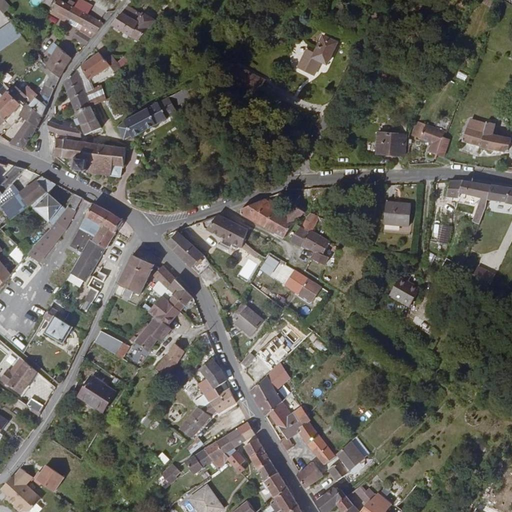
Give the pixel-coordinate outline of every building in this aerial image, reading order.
[(71,36),(83,43),(86,41),(103,20),(87,10),(76,4),(74,3),(69,0),(55,0),(51,9),(75,25),(75,28),(71,36)] [(79,0),(76,4),(87,10),(92,2),(88,0),(79,0)] [(0,14),(7,24),(13,19),(0,2),(0,14)] [(141,16),(128,7),(112,26),(131,38),(137,24),(136,22),(141,16)] [(142,14),(141,16),(136,22),(137,24),(131,38),(141,44),(155,23),(142,14)] [(342,37),(326,30),(319,47),(311,44),(303,64),(318,71),(324,55),(332,58),(342,37)] [(56,69),(60,73),(72,55),(54,40),(49,52),(52,54),(48,62),(56,69)] [(101,54),(83,68),(90,82),(111,67),(107,62),(101,54)] [(107,62),(111,67),(117,73),(123,68),(113,57),(107,62)] [(83,68),(79,72),(88,94),(96,91),(93,87),(117,73),(111,67),(90,82),(83,68)] [(34,102),(44,111),(60,73),(56,69),(45,85),(38,94),(34,102)] [(232,78),(254,88),(258,79),(236,69),(232,78)] [(79,72),(67,80),(79,112),(95,107),(88,94),(79,72)] [(0,97),(1,99),(11,89),(0,76),(0,97)] [(25,98),(29,94),(18,83),(11,89),(1,99),(0,99),(0,110),(7,117),(25,98)] [(88,94),(95,107),(108,102),(101,89),(96,91),(88,94)] [(193,96),(189,89),(128,123),(121,129),(127,142),(135,138),(136,140),(171,120),(168,114),(178,107),(177,105),(193,96)] [(13,140),(25,144),(33,135),(44,111),(34,102),(29,94),(25,98),(27,102),(22,111),(30,116),(13,140)] [(112,111),(119,122),(131,114),(126,107),(128,104),(127,101),(112,111)] [(126,107),(131,114),(134,112),(128,104),(126,107)] [(84,125),(85,127),(100,119),(95,107),(79,112),(81,117),(77,119),(80,127),(84,125)] [(445,123),(419,112),(412,128),(431,134),(428,145),(437,148),(437,146),(444,127),(445,123)] [(466,117),(464,122),(462,137),(480,141),(480,143),(506,148),(510,133),(493,129),(495,119),(486,117),(486,119),(470,115),(466,117)] [(85,127),(89,137),(106,130),(100,119),(85,127)] [(51,124),(54,131),(69,136),(85,139),(84,134),(81,133),(81,131),(74,129),(75,125),(66,122),(66,126),(52,122),(51,124)] [(404,123),(397,123),(397,132),(377,132),(377,143),(359,142),(358,156),(377,156),(377,153),(404,154),(404,123)] [(449,129),(444,127),(437,146),(444,148),(449,129)] [(76,168),(76,171),(78,171),(77,174),(81,175),(81,172),(87,173),(86,176),(89,177),(90,174),(122,180),(124,171),(126,171),(126,170),(128,170),(128,167),(127,167),(129,156),(131,156),(131,154),(129,153),(129,151),(127,150),(127,153),(119,151),(119,149),(117,148),(116,151),(107,149),(107,146),(104,146),(103,148),(72,142),(71,139),(69,139),(68,143),(61,142),(58,157),(64,158),(64,160),(67,160),(67,162),(70,163),(70,160),(80,162),(78,169),(76,168)] [(138,143),(143,153),(147,150),(142,140),(138,143)] [(0,200),(15,185),(26,169),(11,164),(0,187),(0,200)] [(51,181),(42,175),(37,179),(47,192),(48,192),(51,181)] [(21,193),(4,208),(13,221),(33,204),(47,192),(37,179),(21,193)] [(463,179),(447,180),(442,198),(445,198),(446,194),(460,196),(462,191),(485,195),(489,183),(463,179)] [(511,200),(511,187),(489,183),(485,195),(511,200)] [(15,185),(0,200),(0,203),(4,208),(21,193),(15,185)] [(47,192),(33,204),(50,221),(63,205),(48,192),(47,192)] [(82,198),(75,194),(69,205),(75,210),(82,198)] [(297,199),(292,195),(287,202),(293,205),(297,199)] [(274,203),(267,198),(243,208),(241,214),(264,226),(274,212),(269,210),(274,203)] [(412,202),(386,203),(387,234),(413,233),(412,202)] [(111,213),(92,204),(79,227),(97,238),(104,225),(116,232),(122,222),(111,213)] [(67,209),(54,225),(33,250),(44,257),(64,229),(75,210),(69,205),(67,209)] [(63,205),(50,221),(54,225),(67,209),(63,205)] [(294,205),(285,218),(293,223),(304,212),(294,205)] [(274,212),(264,226),(274,232),(283,217),(274,212)] [(249,231),(218,214),(217,214),(216,217),(205,220),(208,227),(223,237),(243,247),(249,231)] [(336,244),(330,241),(330,242),(311,231),(318,216),(311,214),(302,228),(294,223),(290,228),(296,232),(291,242),(302,248),(303,246),(314,252),(311,258),(324,266),(328,257),(324,254),(327,246),(333,248),(336,244)] [(283,217),(274,232),(284,238),(290,228),(294,223),(293,223),(285,218),(283,217)] [(104,225),(97,238),(95,241),(106,249),(116,232),(104,225)] [(199,251),(177,233),(170,241),(174,248),(173,250),(188,264),(199,251)] [(106,249),(95,241),(76,273),(89,280),(106,249)] [(0,249),(0,289),(11,276),(0,263),(0,254),(2,252),(0,249)] [(33,250),(29,254),(41,262),(44,257),(33,250)] [(207,257),(199,251),(188,264),(194,270),(207,257)] [(19,259),(22,262),(28,255),(25,252),(19,259)] [(152,265),(131,255),(118,285),(139,295),(152,265)] [(246,258),(237,277),(249,283),(258,264),(246,258)] [(96,297),(101,300),(116,266),(105,261),(100,273),(105,276),(102,282),(93,278),(88,286),(95,291),(98,293),(96,297)] [(272,274),(285,280),(291,268),(279,261),(272,274)] [(450,270),(458,274),(461,265),(455,262),(450,270)] [(175,280),(162,266),(153,276),(159,282),(164,286),(167,289),(175,280)] [(320,287),(294,270),(288,280),(301,290),(299,292),(311,301),(320,287)] [(407,275),(396,293),(415,305),(426,286),(407,275)] [(192,297),(175,280),(167,289),(164,286),(158,292),(161,296),(179,313),(192,297)] [(301,290),(288,280),(286,284),(299,292),(301,290)] [(98,293),(95,291),(93,295),(91,294),(87,302),(91,305),(94,301),(96,297),(98,293)] [(161,296),(155,304),(173,320),(179,313),(161,296)] [(235,311),(239,315),(246,306),(242,302),(235,311)] [(155,304),(149,312),(156,318),(167,327),(173,320),(155,304)] [(246,306),(239,315),(233,323),(249,337),(264,320),(246,306)] [(51,307),(44,318),(52,324),(46,333),(63,345),(73,328),(57,317),(60,313),(51,307)] [(156,318),(135,343),(148,353),(158,342),(160,344),(171,330),(167,327),(156,318)] [(122,343),(108,336),(103,345),(117,352),(122,343)] [(117,352),(115,356),(126,362),(133,349),(122,343),(117,352)] [(179,360),(185,350),(175,344),(170,355),(179,360)] [(250,354),(241,365),(246,369),(254,359),(250,354)] [(168,376),(179,360),(170,355),(159,370),(168,376)] [(36,373),(20,359),(11,371),(8,369),(0,379),(20,394),(36,373)] [(215,363),(213,360),(200,369),(205,379),(197,384),(208,401),(229,390),(224,383),(226,380),(215,363)] [(280,365),(251,393),(265,416),(269,413),(279,404),(283,401),(277,391),(286,382),(289,386),(291,383),(280,365)] [(116,391),(91,376),(79,395),(103,411),(116,391)] [(229,390),(208,401),(201,408),(210,417),(216,411),(218,414),(236,403),(230,390),(229,390)] [(296,397),(293,391),(283,401),(279,404),(281,407),(289,400),(291,402),(296,397)] [(28,407),(32,410),(40,418),(45,410),(32,401),(28,407)] [(289,416),(281,407),(279,404),(269,413),(277,424),(289,416)] [(210,417),(201,408),(199,407),(181,429),(192,438),(210,417)] [(236,423),(245,418),(239,408),(230,413),(236,423)] [(308,423),(309,423),(301,408),(289,416),(277,424),(289,440),(299,434),(297,431),(300,429),(308,423)] [(308,423),(300,429),(303,433),(301,435),(326,467),(336,459),(308,423)] [(255,436),(248,424),(240,430),(247,440),(255,436)] [(247,440),(240,430),(228,436),(236,447),(247,440)] [(236,447),(228,436),(216,443),(227,457),(237,451),(235,448),(236,447)] [(198,439),(187,449),(190,454),(203,445),(198,439)] [(263,450),(257,439),(246,447),(252,457),(263,450)] [(287,441),(282,444),(289,455),(292,454),(290,451),(292,450),(287,441)] [(227,457),(216,443),(207,449),(217,462),(218,462),(224,470),(233,464),(227,457)] [(364,463),(352,474),(355,478),(366,468),(365,459),(351,443),(348,446),(353,453),(355,452),(364,463)] [(330,471),(340,484),(350,477),(350,476),(352,474),(364,463),(355,452),(353,453),(348,446),(339,454),(344,460),(330,471)] [(217,462),(207,449),(201,452),(210,465),(211,466),(217,462)] [(263,450),(252,457),(259,470),(271,463),(263,450)] [(237,451),(227,457),(233,464),(240,474),(243,471),(240,466),(245,463),(237,451)] [(210,465),(201,452),(185,461),(194,474),(209,467),(210,465)] [(271,463),(259,470),(264,478),(266,481),(278,474),(271,463)] [(172,464),(162,475),(169,483),(176,477),(174,475),(179,471),(172,464)] [(324,477),(323,476),(313,464),(298,476),(308,493),(312,490),(310,486),(324,477)] [(30,478),(16,470),(0,486),(0,492),(11,503),(9,505),(16,511),(26,511),(37,501),(22,486),(30,478)] [(266,481),(264,478),(261,480),(264,485),(266,489),(262,492),(259,494),(265,502),(273,496),(276,499),(288,491),(278,474),(266,481)] [(166,489),(170,485),(160,476),(156,481),(166,489)] [(352,478),(346,483),(350,488),(355,483),(352,478)] [(185,491),(195,486),(190,480),(182,487),(185,491)] [(205,485),(188,497),(197,511),(215,511),(221,509),(205,485)] [(367,494),(361,488),(352,496),(360,505),(356,510),(342,493),(340,494),(345,500),(337,506),(342,511),(364,511),(374,502),(377,499),(370,492),(367,494)] [(320,501),(316,504),(322,511),(329,511),(337,506),(345,500),(340,494),(337,490),(320,501)] [(290,511),(298,507),(288,491),(276,499),(277,500),(271,505),(275,511),(290,511)] [(385,501),(380,497),(377,499),(374,502),(380,506),(385,501)] [(389,511),(393,507),(385,501),(380,506),(374,502),(364,511),(389,511)]
